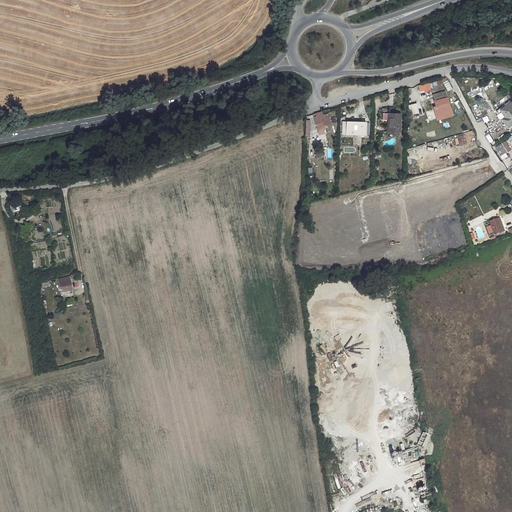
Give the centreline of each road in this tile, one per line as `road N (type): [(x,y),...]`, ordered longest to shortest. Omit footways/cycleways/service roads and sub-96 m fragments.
road 1 (unclassified): [(316,105),(119,175),(0,189)]
road 2 (primary): [(260,73),(174,102),(0,138)]
road 3 (residential): [(511,73),(456,68),(316,105)]
road 4 (unknown): [(387,489),(387,466),(359,404),(373,358),(369,315)]
road 5 (trunk): [(339,72),(511,53)]
